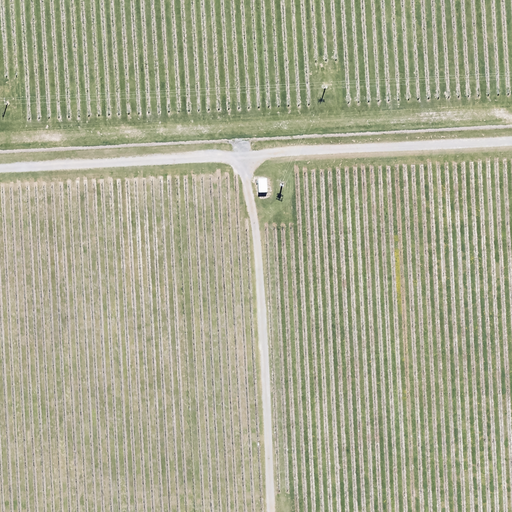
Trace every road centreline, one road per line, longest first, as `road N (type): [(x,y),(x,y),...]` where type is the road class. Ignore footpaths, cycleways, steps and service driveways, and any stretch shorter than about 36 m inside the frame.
road 1 (track): [(0,166),(511,138)]
road 2 (track): [(270,511),(255,234),(243,156)]
